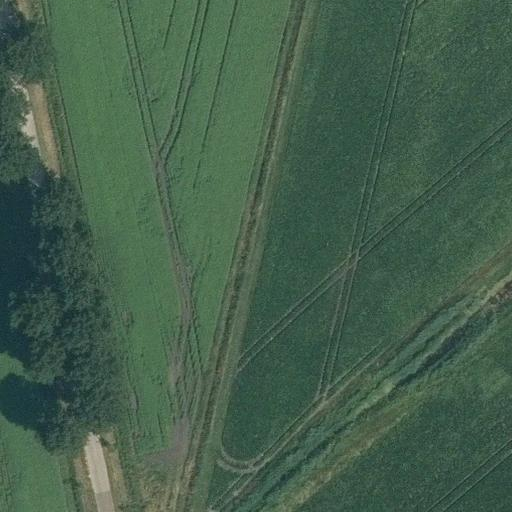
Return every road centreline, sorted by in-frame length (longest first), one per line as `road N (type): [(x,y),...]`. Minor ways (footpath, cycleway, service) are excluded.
road 1 (track): [(323,0),(198,511)]
road 2 (unclassified): [(104,511),(0,6)]
